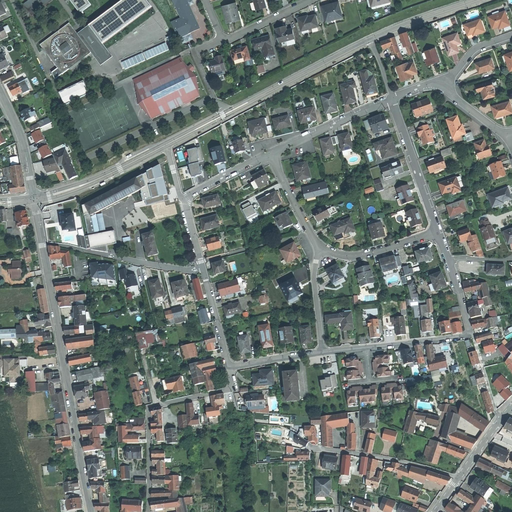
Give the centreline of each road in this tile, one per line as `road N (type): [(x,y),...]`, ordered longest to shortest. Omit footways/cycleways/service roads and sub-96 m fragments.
road 1 (secondary): [(91,511),(33,198)]
road 2 (secondary): [(367,39),(166,144)]
road 3 (residential): [(148,511),(148,410),(230,389),(228,368)]
road 4 (residential): [(460,478),(315,447)]
road 5 (residential): [(322,352),(468,333)]
road 6 (secondary): [(166,144),(94,180),(33,198)]
road 7 (residential): [(392,98),(437,232)]
road 8 (residential): [(392,98),(269,153)]
road 9 (residential): [(320,246),(348,256),(437,232)]
